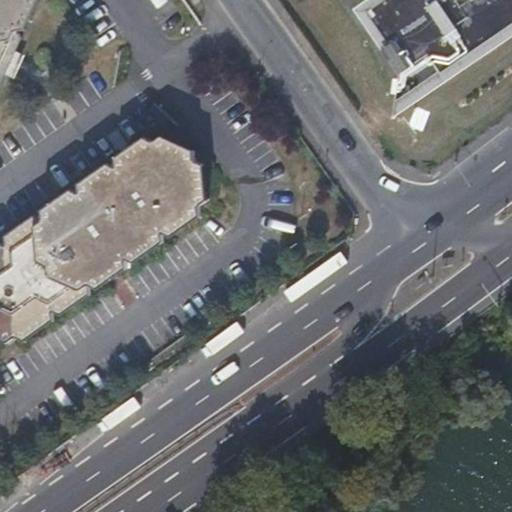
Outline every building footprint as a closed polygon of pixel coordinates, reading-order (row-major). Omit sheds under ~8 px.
[(0,0),(0,62),(13,38),(18,27),(13,20),(21,21),(31,0),(0,0)] [(511,40),(511,0),(386,0),(368,12),(392,48),(386,52),(408,77),(397,119),(511,40)] [(13,38),(0,62),(0,66),(6,70),(21,42),(13,38)] [(199,149),(180,140),(161,131),(153,136),(145,132),(116,153),(117,164),(106,159),(80,178),(80,189),(71,185),(62,191),(69,199),(59,205),(53,197),(43,205),(43,214),(34,211),(5,231),(6,241),(0,238),(0,338),(10,343),(19,338),(28,342),(55,322),(55,311),(65,315),(91,297),(92,286),(101,290),(112,282),(107,275),(116,269),(121,275),(130,269),(130,257),(139,263),(166,244),(165,232),(175,237),(204,217),(203,206),(212,200),(210,163),(200,159),(199,149)] [(62,191),(53,197),(59,205),(69,199),(62,191)] [(107,275),(112,282),(121,275),(116,269),(107,275)]
